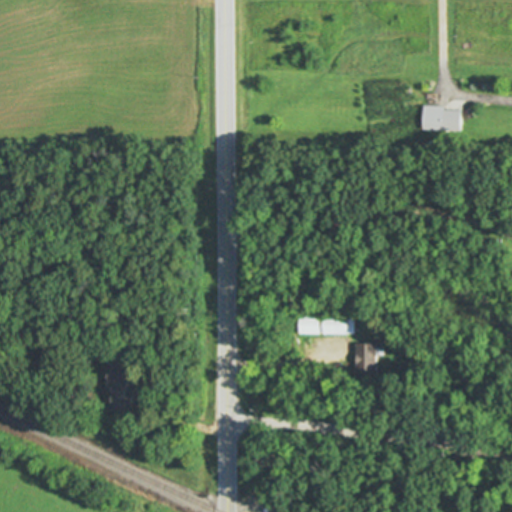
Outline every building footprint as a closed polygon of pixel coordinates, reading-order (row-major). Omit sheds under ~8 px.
[(460,132),(461,111),(444,110),(444,107),(422,106),(421,131),(460,132)] [(298,335),(319,336),(319,317),(299,317),(298,335)] [(354,336),(355,318),(322,317),(322,335),(354,336)] [(375,379),(376,345),(355,344),(355,378),(375,379)] [(110,359),(130,361),(129,374),(132,374),(132,383),(128,382),(128,389),(135,389),(134,393),(133,393),(132,411),(111,409),(112,390),(108,389),(108,378),(108,371),(109,371),(110,359)]
